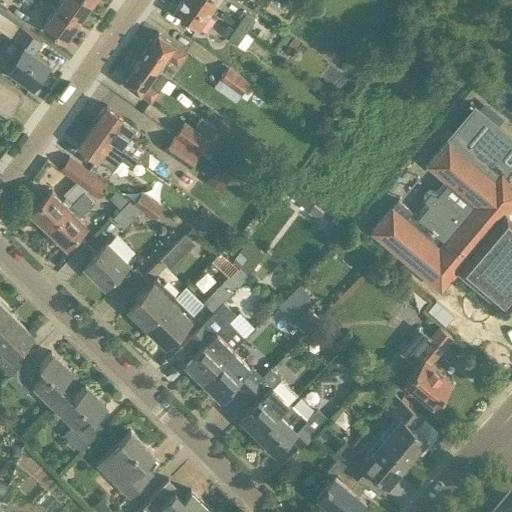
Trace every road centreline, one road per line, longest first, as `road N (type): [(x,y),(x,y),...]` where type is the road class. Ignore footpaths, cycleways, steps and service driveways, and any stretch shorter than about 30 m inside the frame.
road 1 (residential): [(267,511),(0,257)]
road 2 (residential): [(0,189),(135,0)]
